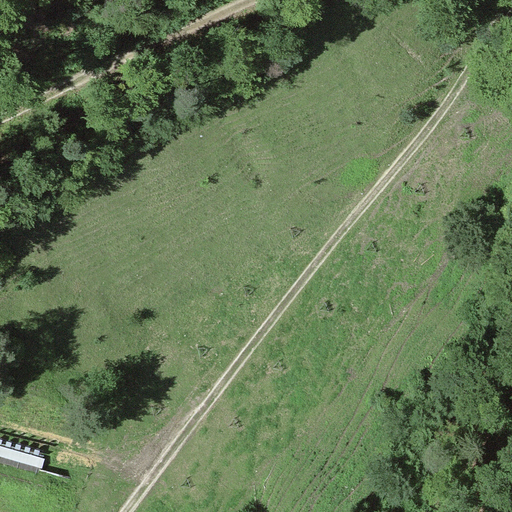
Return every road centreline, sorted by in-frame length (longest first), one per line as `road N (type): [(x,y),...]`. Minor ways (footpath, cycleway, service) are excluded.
road 1 (track): [(124,511),(511,4)]
road 2 (track): [(0,119),(216,0)]
